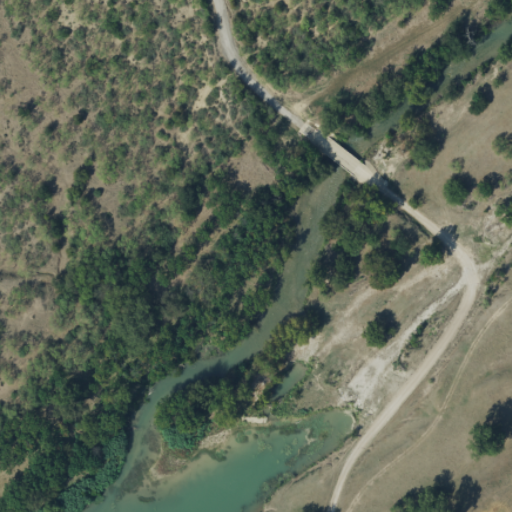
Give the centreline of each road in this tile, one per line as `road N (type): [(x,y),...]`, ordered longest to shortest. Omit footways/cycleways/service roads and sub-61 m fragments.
road 1 (residential): [(369,511),(496,368),(506,333),(491,303),(380,230)]
road 2 (residential): [(380,230),(337,203),(223,28),(219,0)]
